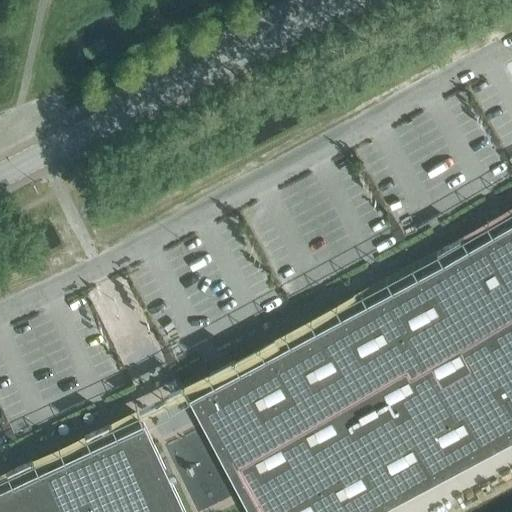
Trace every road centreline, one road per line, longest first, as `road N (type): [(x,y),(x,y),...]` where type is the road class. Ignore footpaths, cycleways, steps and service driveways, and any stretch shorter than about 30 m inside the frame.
road 1 (residential): [(0,316),(511,47)]
road 2 (tertiary): [(0,177),(344,0)]
